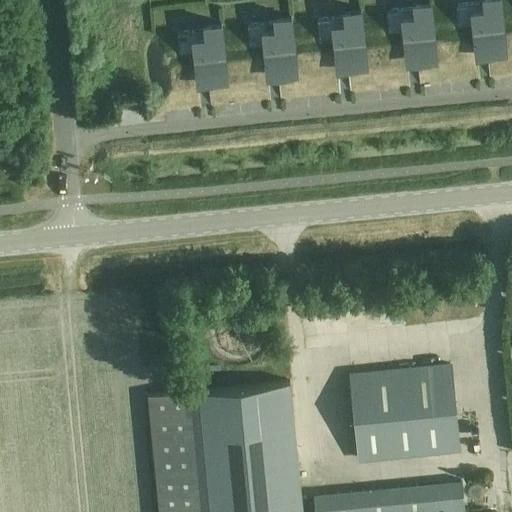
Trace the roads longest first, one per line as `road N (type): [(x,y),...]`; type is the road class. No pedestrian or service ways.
road 1 (tertiary): [(73,236),(511,192)]
road 2 (unclassified): [(73,236),(49,0)]
